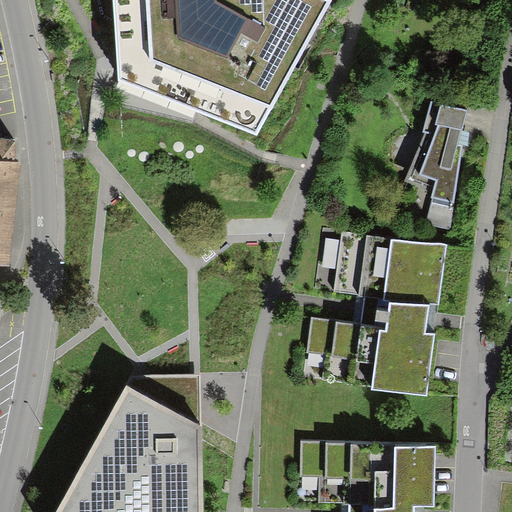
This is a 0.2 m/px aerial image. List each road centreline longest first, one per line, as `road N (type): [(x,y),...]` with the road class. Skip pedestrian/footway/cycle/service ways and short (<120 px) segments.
road 1 (residential): [(14,0),(32,78),(46,254),(19,439),(0,507)]
road 2 (residential): [(511,70),(472,306),(474,388)]
road 3 (residential): [(474,388),(474,511)]
